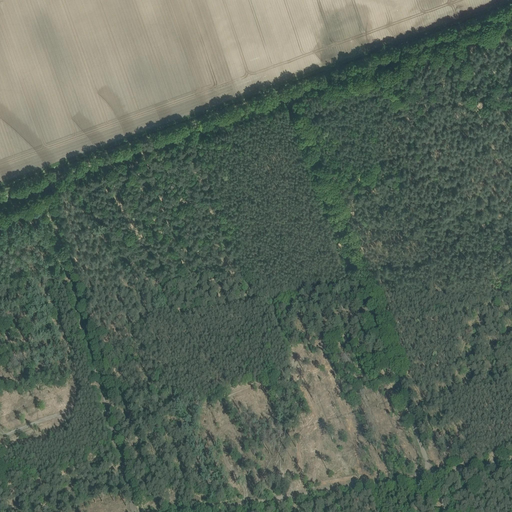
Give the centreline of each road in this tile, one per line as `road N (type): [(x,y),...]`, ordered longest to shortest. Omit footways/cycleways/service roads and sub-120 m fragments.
road 1 (track): [(288,93),(44,183)]
road 2 (track): [(430,473),(184,511)]
road 3 (track): [(288,93),(511,10)]
road 4 (track): [(362,286),(288,93)]
